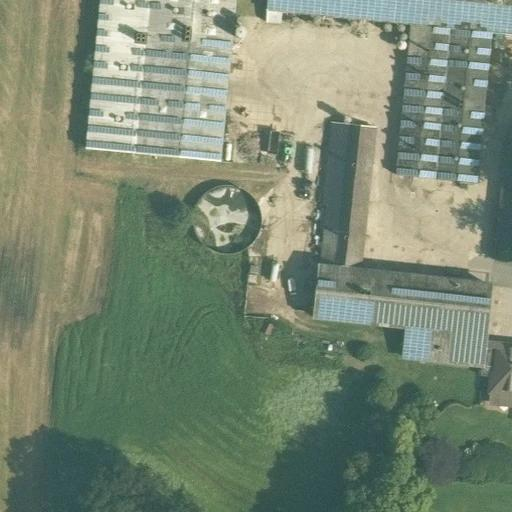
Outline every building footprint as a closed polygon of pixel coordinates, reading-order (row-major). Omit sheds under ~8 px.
[(236,0),(99,0),(84,149),(220,163),(236,0)] [(511,0),(269,0),(268,16),(410,30),(492,38),(511,39),(511,0)] [(492,38),(410,30),(395,176),(477,184),(492,38)] [(511,137),(510,137),(498,253),(511,254),(511,137)] [(378,143),(335,139),(319,325),(449,336),(445,376),(483,382),(487,348),(490,287),(367,277),(378,143)] [(245,196),(230,190),(218,191),(212,193),(202,200),(197,207),(193,219),(192,229),(196,240),(200,245),(209,253),(217,257),(229,258),(237,256),(248,251),(253,245),(260,230),(260,218),(254,204),(245,196)] [(511,350),(487,348),(483,382),(480,409),(511,412),(511,350)]
